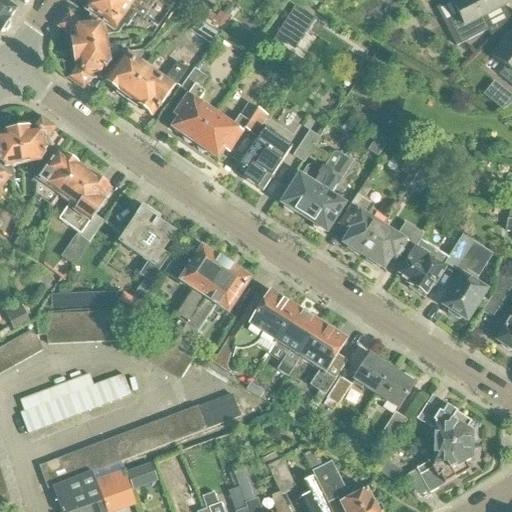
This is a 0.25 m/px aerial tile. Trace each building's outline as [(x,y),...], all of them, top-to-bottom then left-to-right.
[(0,0),(0,34),(1,34),(5,34),(10,28),(10,27),(8,23),(10,21),(9,21),(16,12),(0,0)] [(84,13),(90,17),(91,16),(110,30),(111,37),(118,36),(124,28),(126,30),(135,16),(112,0),(93,0),(84,12),(85,12),(84,13)] [(112,0),(135,16),(143,21),(148,14),(139,8),(141,5),(135,1),(136,0),(112,0)] [(215,6),(205,0),(192,0),(191,2),(209,14),(215,6)] [(488,32),(481,19),(507,6),(503,0),(457,0),(450,4),(458,18),(450,23),(450,22),(449,23),(461,46),(488,32)] [(295,10),(276,40),(295,52),(314,21),(295,10)] [(70,39),(73,54),(106,48),(105,38),(111,37),(110,30),(91,16),(90,17),(86,22),(86,21),(80,22),(80,23),(68,15),(58,30),(69,38),(68,38),(70,39)] [(216,36),(200,26),(198,29),(205,33),(200,41),(209,46),(216,36)] [(511,35),(493,59),(505,70),(500,77),(499,78),(511,88),(511,35)] [(97,79),(103,84),(113,71),(116,73),(119,69),(116,67),(114,57),(108,58),(106,48),(73,54),(75,69),(75,70),(74,71),(67,81),(82,92),(89,81),(90,82),(91,81),(95,80),(96,81),(97,79)] [(116,96),(126,103),(148,72),(129,59),(128,55),(114,57),(116,67),(119,69),(116,73),(113,71),(103,84),(117,94),(116,96)] [(148,72),(126,103),(136,110),(137,109),(151,119),(156,113),(157,114),(187,72),(186,72),(178,66),(177,65),(164,83),(148,72)] [(191,146),(194,148),(214,117),(197,106),(204,95),(200,93),(208,81),(194,71),(180,91),(189,96),(173,119),(178,122),(171,132),(182,140),(184,144),(187,146),(191,146)] [(511,95),(493,80),(481,94),(502,111),(511,98),(511,95)] [(214,117),(194,148),(196,149),(198,153),(201,156),(205,156),(216,164),(224,153),(228,156),(244,132),(254,139),(267,119),(249,106),(240,120),(239,119),(232,129),(214,117)] [(31,166),(32,172),(43,173),(55,156),(49,152),(48,148),(49,148),(49,147),(48,147),(47,142),(48,141),(55,131),(40,120),(33,130),(33,129),(32,131),(16,134),(22,167),(31,166)] [(238,169),(242,171),(240,174),(245,177),(242,181),(262,194),(281,165),(291,150),(265,133),(267,129),(266,129),(254,146),(253,146),(238,169)] [(11,169),(22,167),(16,134),(1,136),(0,135),(0,171),(5,175),(12,174),(11,169)] [(293,158),(302,164),(318,140),(309,134),(293,158)] [(51,209),(58,199),(58,198),(79,170),(56,154),(55,156),(43,173),(32,172),(34,180),(30,184),(34,187),(35,190),(35,197),(32,201),(38,205),(41,202),(51,209)] [(298,179),(281,207),(283,208),(284,212),(290,216),(294,215),(303,221),(340,163),(344,158),(337,154),(333,155),(322,172),(314,167),(306,169),(300,179),(298,179)] [(340,163),(303,221),(313,227),(314,231),(320,234),(323,234),(326,235),(344,207),(330,198),(354,161),(345,155),(344,158),(340,163)] [(399,173),(412,181),(423,163),(411,155),(399,173)] [(424,165),(410,188),(416,192),(423,182),(426,184),(434,171),(424,165)] [(58,198),(58,199),(70,207),(59,223),(70,230),(78,218),(86,224),(77,237),(88,246),(102,225),(93,218),(105,202),(104,201),(110,192),(90,178),(91,177),(82,170),(81,172),(79,170),(58,198)] [(14,181),(12,174),(5,175),(0,171),(0,193),(8,182),(12,185),(14,182),(14,181)] [(364,186),(357,197),(363,201),(364,201),(371,190),(364,186)] [(359,256),(363,259),(382,229),(365,219),(373,207),(364,201),(363,201),(357,197),(346,213),(354,218),(345,232),(350,235),(343,246),(348,249),(346,251),(358,258),(359,256)] [(11,216),(19,219),(23,211),(15,208),(11,216)] [(141,277),(146,281),(132,302),(139,307),(158,278),(155,276),(166,259),(161,255),(173,237),(156,225),(157,223),(155,218),(156,217),(148,212),(147,213),(143,213),(142,213),(119,246),(149,266),(141,277)] [(382,229),(363,259),(367,261),(365,263),(376,270),(378,268),(383,271),(390,260),(395,263),(403,249),(411,254),(421,238),(405,227),(397,239),(382,229)] [(13,248),(27,258),(35,247),(21,237),(13,248)] [(446,267),(453,271),(471,244),(463,239),(450,258),(434,248),(425,262),(413,254),(397,279),(410,288),(408,291),(424,300),(432,286),(433,287),(446,267)] [(471,244),(453,271),(463,277),(443,309),(449,312),(449,314),(458,320),(460,320),(466,323),(485,293),(473,286),(491,257),(471,244)] [(174,321),(185,328),(225,267),(201,252),(190,268),(176,259),(165,276),(192,293),(174,321)] [(225,267),(185,328),(173,347),(185,354),(215,308),(228,317),(250,283),(225,267)] [(28,279),(46,293),(54,282),(35,269),(28,279)] [(511,279),(496,277),(493,294),(506,298),(511,291),(511,279)] [(506,298),(493,294),(493,298),(482,314),(491,320),(506,298)] [(139,307),(132,302),(123,296),(114,311),(130,322),(139,307)] [(274,345),(296,312),(295,312),(270,296),(265,303),(256,297),(213,365),(213,367),(231,378),(236,378),(236,376),(233,375),(229,374),(228,372),(227,369),(227,367),(233,351),(238,351),(243,351),(247,350),(252,349),(256,346),(260,343),(264,339),(274,345)] [(4,314),(12,332),(29,325),(21,306),(4,314)] [(300,361),(321,329),(319,328),(320,327),(308,320),(308,319),(308,317),(307,316),(306,315),(305,314),(304,313),(303,312),(301,312),(299,312),(297,313),(296,312),(274,345),(294,358),(291,363),(285,359),(277,373),(288,380),(300,361)] [(117,314),(105,315),(106,344),(118,344),(117,314)] [(93,315),(81,316),(83,345),(94,345),(93,315)] [(105,315),(93,315),(94,345),(106,344),(105,315)] [(69,316),(58,317),(59,346),(71,346),(69,316)] [(81,316),(69,316),(71,346),(83,345),(81,316)] [(46,322),(47,337),(47,347),(59,346),(58,317),(46,318),(46,322)] [(511,318),(510,322),(505,319),(500,327),(499,327),(491,340),(496,343),(496,344),(500,346),(500,349),(507,353),(510,353),(511,353),(511,318)] [(46,322),(36,323),(37,338),(47,337),(46,322)] [(119,345),(129,351),(141,331),(131,325),(119,345)] [(321,329),(300,361),(319,373),(309,388),(318,394),(310,407),(317,411),(347,363),(337,357),(345,344),(321,329)] [(129,351),(139,357),(151,338),(141,331),(129,351)] [(31,333),(21,339),(32,358),(42,352),(31,333)] [(139,357),(149,364),(161,344),(151,338),(139,357)] [(21,339),(11,344),(22,364),(32,358),(21,339)] [(11,344),(1,350),(12,369),(22,364),(11,344)] [(149,364),(159,370),(171,350),(161,344),(149,364)] [(1,350),(0,350),(0,370),(2,375),(12,369),(1,350)] [(159,370),(169,376),(181,357),(171,350),(159,370)] [(181,357),(169,376),(179,382),(191,363),(181,357)] [(353,383),(376,397),(392,373),(389,372),(390,368),(382,363),(379,365),(369,359),(353,383)] [(392,373),(376,397),(398,411),(414,387),(411,386),(412,382),(404,377),(401,379),(392,373)] [(89,377),(66,386),(70,397),(71,396),(82,392),(92,389),(93,388),(89,377)] [(112,381),(120,401),(130,397),(123,377),(112,381)] [(112,381),(102,385),(110,405),(120,401),(112,381)] [(327,401),(338,408),(351,388),(340,381),(327,401)] [(102,385),(93,388),(92,389),(100,409),(110,405),(102,385)] [(66,386),(42,395),(47,406),(51,404),(61,400),(70,397),(66,386)] [(250,386),(246,392),(259,401),(263,394),(250,386)] [(100,409),(92,389),(82,392),(89,413),(100,409)] [(82,392),(71,396),(79,417),(89,413),(82,392)] [(30,412),(40,408),(47,406),(42,395),(19,403),(23,414),(30,412)] [(71,396),(70,397),(61,400),(69,421),(79,417),(71,396)] [(231,397),(220,402),(228,423),(240,419),(231,397)] [(434,433),(434,448),(471,449),(471,436),(465,432),(470,424),(432,399),(417,422),(434,433)] [(61,400),(51,404),(58,425),(69,421),(61,400)] [(327,401),(323,408),(333,414),(338,408),(327,401)] [(220,402),(209,406),(217,428),(228,423),(220,402)] [(51,404),(47,406),(40,408),(48,428),(58,425),(51,404)] [(209,406),(197,410),(205,432),(217,428),(209,406)] [(40,408),(30,412),(38,432),(48,428),(40,408)] [(197,409),(186,413),(195,436),(205,432),(197,410),(197,409)] [(30,412),(23,414),(20,416),(27,436),(38,432),(30,412)] [(186,413),(176,417),(184,440),(195,436),(186,413)] [(382,436),(392,443),(406,423),(395,416),(382,436)] [(176,417),(165,421),(174,444),(184,440),(176,417)] [(165,421),(155,425),(163,448),(174,444),(165,421)] [(155,425),(144,429),(153,452),(163,448),(155,425)] [(144,429),(134,433),(142,456),(153,452),(144,429)] [(134,433),(123,437),(132,460),(142,456),(134,433)] [(123,437),(113,441),(121,464),(132,460),(123,437)] [(113,441),(102,445),(111,468),(121,464),(113,441)] [(102,445),(92,449),(100,472),(111,468),(102,445)] [(471,449),(434,448),(433,462),(416,472),(408,477),(413,486),(421,481),(429,495),(469,473),(464,464),(470,461),(471,449)] [(92,449),(81,453),(89,476),(91,475),(100,472),(92,449)] [(314,452),(303,458),(311,474),(322,468),(314,452)] [(81,453),(71,457),(79,480),(89,476),(81,453)] [(267,468),(281,498),(296,491),(282,461),(279,463),(275,454),(262,461),(266,469),(267,468)] [(71,457),(60,461),(68,484),(79,480),(71,457)] [(60,461),(50,465),(58,488),(68,484),(60,461)] [(381,511),(379,507),(374,508),(366,492),(363,494),(361,489),(352,493),(351,491),(346,494),(331,464),(322,468),(311,474),(327,506),(337,501),(342,511),(381,511)] [(47,491),(52,490),(58,488),(50,465),(39,469),(47,491)] [(240,492),(247,511),(260,511),(257,502),(256,502),(252,488),(249,480),(246,481),(240,465),(230,469),(232,474),(228,476),(235,492),(240,491),(240,492)] [(136,471),(126,475),(133,493),(143,490),(136,471)] [(122,474),(96,484),(103,503),(130,493),(122,474)] [(58,488),(52,490),(59,511),(104,511),(91,475),(89,476),(79,480),(68,484),(58,488)] [(304,485),(310,497),(299,502),(303,511),(329,511),(314,480),(304,485)] [(6,495),(0,496),(0,508),(10,505),(6,495)] [(214,495),(202,499),(207,511),(208,510),(219,507),(214,495)]
